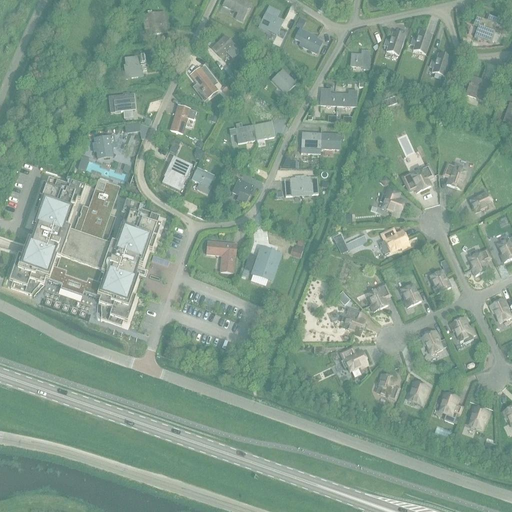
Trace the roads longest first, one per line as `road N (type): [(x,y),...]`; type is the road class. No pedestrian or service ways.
road 1 (unclassified): [(511,497),(66,339),(0,305)]
road 2 (primary): [(311,483),(0,376)]
road 3 (tertiary): [(258,511),(0,437)]
